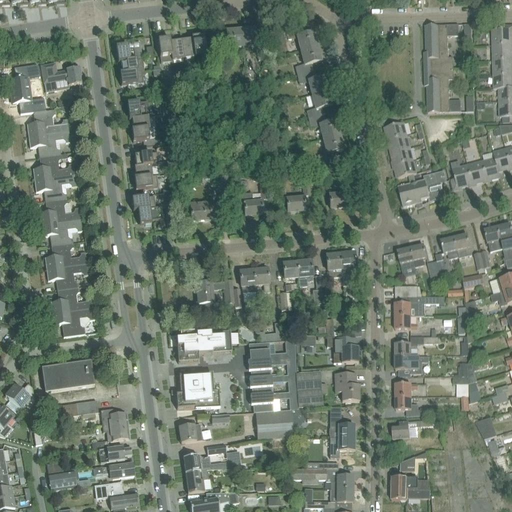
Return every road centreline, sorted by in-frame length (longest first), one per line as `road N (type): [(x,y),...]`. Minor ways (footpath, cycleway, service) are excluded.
road 1 (residential): [(371,511),(373,236)]
road 2 (residential): [(122,259),(373,236)]
road 3 (residential): [(23,350),(32,324),(0,113)]
road 4 (tertiary): [(122,259),(88,22)]
road 5 (residential): [(384,233),(323,19)]
road 6 (residential): [(511,17),(323,19)]
road 7 (tertiary): [(163,511),(141,347)]
road 8 (residential): [(88,22),(246,0)]
road 9 (residential): [(384,233),(511,202)]
